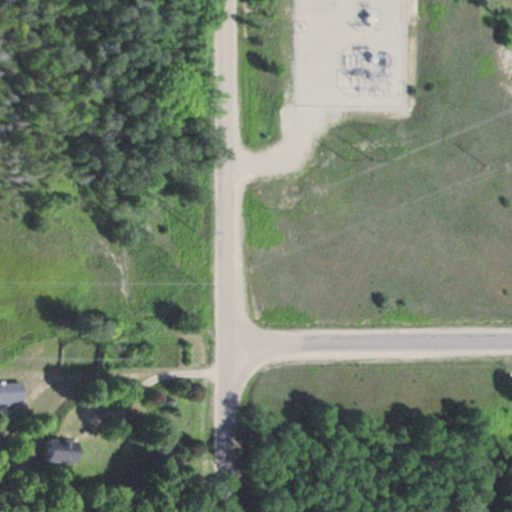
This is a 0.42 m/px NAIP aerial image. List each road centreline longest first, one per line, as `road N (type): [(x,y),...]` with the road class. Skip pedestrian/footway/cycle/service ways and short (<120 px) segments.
road 1 (residential): [(227,511),(229,0)]
road 2 (residential): [(227,346),(511,344)]
